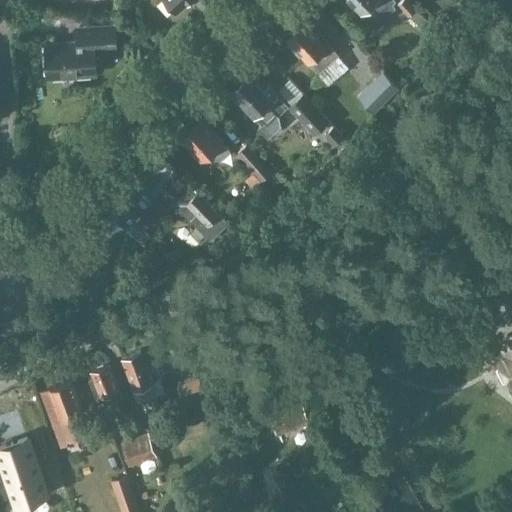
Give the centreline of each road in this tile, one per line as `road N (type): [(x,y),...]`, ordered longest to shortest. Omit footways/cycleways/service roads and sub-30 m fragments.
road 1 (residential): [(3,321),(106,145),(256,0)]
road 2 (residential): [(0,19),(0,222)]
road 3 (residential): [(139,315),(0,379)]
